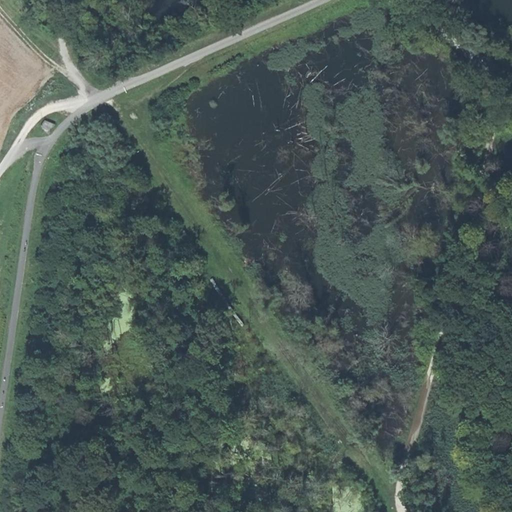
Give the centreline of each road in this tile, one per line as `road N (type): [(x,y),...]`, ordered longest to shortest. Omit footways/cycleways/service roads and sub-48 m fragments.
road 1 (track): [(407,0),(467,66),(500,85),(397,487),(403,511)]
road 2 (track): [(397,503),(108,93)]
road 3 (track): [(49,144),(108,93),(315,0)]
road 4 (track): [(0,428),(36,177),(49,144)]
road 5 (track): [(0,8),(46,60),(97,99)]
